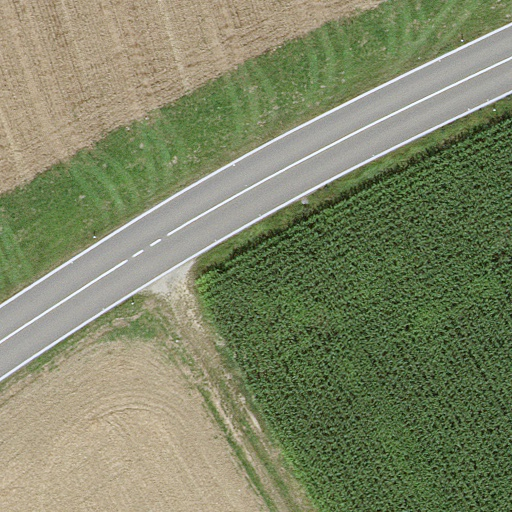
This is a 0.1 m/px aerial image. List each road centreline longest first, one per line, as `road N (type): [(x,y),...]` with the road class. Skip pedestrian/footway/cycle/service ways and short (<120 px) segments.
road 1 (secondary): [(0,362),(73,308),(379,132),(511,71)]
road 2 (track): [(336,511),(191,240)]
